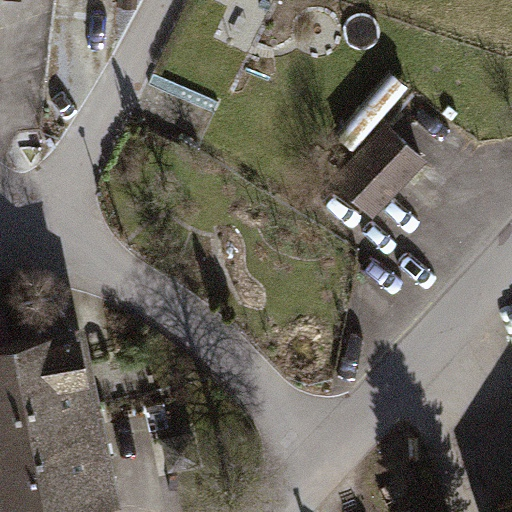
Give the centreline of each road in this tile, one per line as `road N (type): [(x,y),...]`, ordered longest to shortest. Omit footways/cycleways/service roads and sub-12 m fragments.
road 1 (residential): [(324,462),(220,349),(37,223)]
road 2 (residential): [(511,261),(324,462)]
road 3 (residential): [(37,223),(166,0)]
